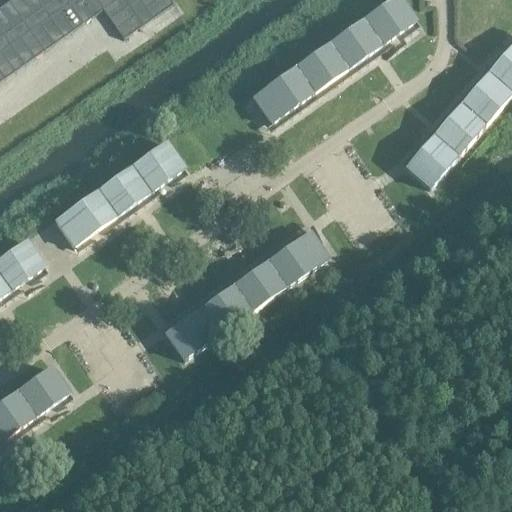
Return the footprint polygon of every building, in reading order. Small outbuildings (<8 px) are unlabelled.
[(15,0),(0,11),(0,85),(103,13),(124,43),(173,8),(167,0),(15,0)] [(254,104),(265,119),(272,130),(416,28),(398,2),(254,104)] [(511,52),(407,173),(406,173),(430,194),(511,100),(511,52)] [(56,227),(74,253),(184,176),(184,175),(166,150),(56,227)] [(310,239),(166,340),(184,366),(328,264),(317,249),(310,239)] [(0,266),(0,305),(44,274),(45,274),(27,248),(0,266)] [(52,374),(0,410),(0,449),(70,400),(52,374)]
